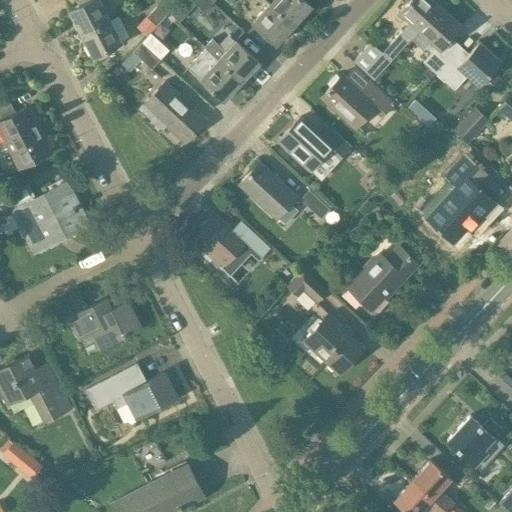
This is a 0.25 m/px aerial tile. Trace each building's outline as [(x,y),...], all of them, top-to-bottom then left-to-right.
[(82,32),(110,17),(100,0),(88,0),(70,10),(82,32)] [(166,0),(161,0),(147,16),(156,25),(173,7),(166,0)] [(209,0),(191,0),(204,11),(212,2),(209,0)] [(305,0),(266,0),(269,2),(270,1),(293,23),(310,5),(305,0)] [(411,39),(419,30),(441,6),(434,0),(408,0),(398,12),(409,22),(401,30),(382,52),(390,60),(409,39),(410,38),(411,39)] [(293,23),(270,1),(269,2),(252,21),(276,43),(293,23)] [(419,30),(431,41),(425,47),(431,52),(423,62),(436,73),(461,45),(452,36),(462,25),(441,6),(419,30)] [(110,17),(82,32),(94,55),(122,41),(110,17)] [(169,49),(150,32),(142,41),(161,59),(169,49)] [(212,38),(204,46),(206,48),(206,47),(242,80),(259,61),(235,39),(224,51),(212,38)] [(133,51),(152,68),(161,59),(142,41),(133,51)] [(479,84),(500,60),(479,41),(469,52),(461,45),(436,73),(453,89),(467,74),(479,84)] [(391,60),(390,60),(382,52),(370,42),(353,61),(373,79),(391,60)] [(206,48),(189,66),(224,99),(242,80),(206,47),(206,48)] [(370,80),(360,90),(342,73),(320,97),(354,128),(372,108),(382,117),(395,103),(370,80)] [(143,104),(140,107),(159,124),(162,120),(185,142),(206,119),(164,81),(143,104)] [(511,90),(496,106),(511,120),(511,143),(510,146),(511,148),(511,90)] [(0,126),(20,165),(50,150),(27,106),(16,112),(8,96),(0,100),(0,126)] [(468,142),(489,119),(475,106),(454,129),(468,142)] [(300,117),(279,140),(311,169),(327,151),(338,161),(345,153),(350,147),(352,146),(330,126),(321,136),(300,117)] [(448,181),(421,210),(428,216),(427,218),(452,241),(466,226),(470,230),(471,229),(471,228),(477,222),(478,221),(477,221),(494,202),(493,202),(476,186),(486,175),(464,154),(444,177),(448,181)] [(259,161),(238,184),(276,218),(278,217),(285,223),(298,210),(290,203),(297,195),(259,161)] [(35,250),(88,224),(66,182),(13,208),(35,250)] [(329,209),(309,189),(300,199),(321,218),(329,209)] [(6,193),(0,195),(0,209),(11,205),(6,193)] [(214,211),(192,234),(223,263),(222,265),(220,263),(219,265),(222,269),(223,268),(230,274),(251,253),(259,260),(260,259),(257,256),(266,246),(270,249),(271,247),(241,219),(233,228),(214,211)] [(393,289),(418,263),(399,245),(387,258),(380,251),(374,258),(373,256),(364,265),(366,267),(349,286),(371,308),(390,288),(393,289)] [(328,291),(303,267),(286,285),(298,296),(304,290),(316,302),(328,291)] [(82,337),(93,331),(100,345),(140,325),(127,301),(103,314),(97,303),(71,316),(82,337)] [(339,372),(362,347),(343,330),(346,329),(328,313),(304,339),(339,372)] [(275,366),(285,356),(267,338),(257,349),(275,366)] [(44,419),(71,405),(60,383),(48,389),(29,353),(0,368),(0,386),(8,402),(30,391),(44,419)] [(116,408),(129,401),(137,416),(176,396),(164,372),(139,385),(133,374),(106,388),(116,408)] [(493,436),(501,428),(490,419),(483,427),(470,415),(449,440),(480,468),(502,444),(493,436)] [(0,445),(0,453),(30,481),(44,465),(11,434),(0,445)] [(439,488),(450,476),(431,459),(413,480),(447,511),(454,502),(439,488)] [(166,511),(204,493),(187,462),(109,501),(115,511),(166,511)] [(413,480),(396,499),(409,511),(417,511),(424,504),(432,511),(445,511),(447,511),(413,480)] [(511,511),(511,487),(498,503),(507,511),(511,511)]
